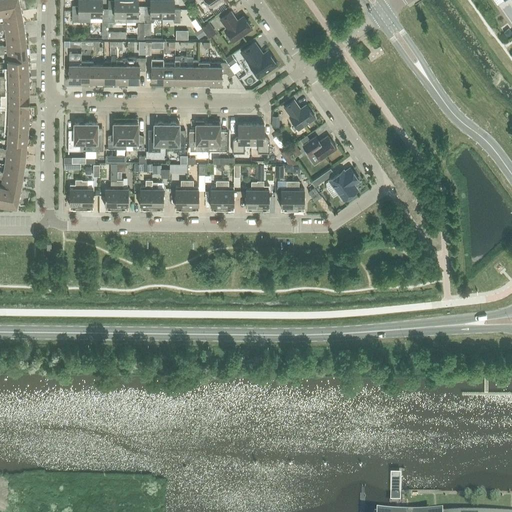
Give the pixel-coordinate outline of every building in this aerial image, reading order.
[(0,0),(0,15),(2,15),(21,11),(22,11),(22,10),(21,11),(19,0),(0,0)] [(90,15),(90,0),(78,0),(78,8),(72,8),(72,21),(90,21),(90,15)] [(90,0),(90,15),(102,15),(102,22),(108,22),(108,8),(102,8),(102,0),(90,0)] [(114,0),(114,9),(108,8),(108,22),(126,22),(126,0),(114,0)] [(126,0),(126,22),(144,22),(144,9),(138,9),(138,0),(126,0)] [(144,9),(144,22),(153,22),(156,16),(162,16),(162,0),(150,0),(150,9),(144,9)] [(162,0),(162,16),(173,16),(173,22),(180,22),(180,9),(174,9),(174,0),(162,0)] [(0,170),(0,178),(2,179),(1,186),(20,190),(24,167),(26,155),(27,143),(28,143),(27,143),(28,131),(29,119),(30,119),(29,119),(29,106),(29,96),(29,83),(30,83),(30,82),(29,82),(28,71),(28,59),(29,59),(29,58),(27,58),(26,47),(23,23),(21,11),(2,15),(3,22),(0,23),(0,22),(0,31),(1,31),(1,30),(4,29),(6,45),(3,45),(0,44),(0,54),(4,54),(4,53),(7,52),(8,60),(7,60),(8,68),(8,72),(9,96),(9,106),(8,129),(7,134),(7,141),(7,149),(3,149),(3,148),(0,147),(0,156),(2,157),(2,156),(6,156),(3,172),(0,171),(0,170)] [(235,17),(231,11),(220,19),(226,28),(225,29),(233,41),(251,28),(243,16),(237,21),(234,18),(235,17)] [(209,21),(200,27),(205,34),(214,28),(209,21)] [(194,32),(198,39),(205,34),(201,27),(194,32)] [(188,29),(176,29),(176,38),(188,38),(188,29)] [(254,42),(241,51),(250,63),(249,64),(258,77),(277,64),(268,51),(262,54),(254,42)] [(231,54),(224,59),(226,62),(229,66),(236,61),(231,54)] [(104,61),(104,64),(104,82),(115,82),(116,64),(116,57),(116,55),(111,55),(111,61),(104,61)] [(116,64),(115,82),(116,82),(116,85),(126,85),(126,82),(127,82),(127,57),(116,57),(116,64)] [(127,57),(127,82),(139,82),(139,70),(145,70),(145,57),(127,57)] [(163,61),(163,59),(151,59),(151,82),(163,83),(163,61)] [(174,59),(174,61),(175,61),(175,83),(186,83),(186,65),(180,65),(180,59),(174,59)] [(186,65),(186,83),(198,83),(198,62),(198,59),(193,59),(193,65),(186,65)] [(81,82),(81,60),(69,60),(69,82),(81,82)] [(93,61),(81,60),(81,82),(92,82),(92,64),(93,64),(93,61)] [(163,61),(163,83),(175,83),(175,61),(174,61),(163,61)] [(210,62),(198,62),(198,83),(209,83),(210,62)] [(226,62),(210,62),(209,83),(212,83),(212,85),(219,85),(219,83),(221,83),(221,73),(226,73),(229,77),(234,73),(229,66),(226,62)] [(92,64),(92,82),(104,82),(104,64),(93,64),(92,64)] [(298,129),(315,118),(306,105),(300,109),(294,100),(284,107),(290,116),(289,116),(298,129)] [(86,142),(86,123),(84,123),(83,121),(81,121),(79,123),(74,123),(74,135),(68,135),(68,153),(69,153),(69,150),(80,150),(80,142),(86,142)] [(85,150),(103,150),(103,135),(97,135),(97,123),(93,123),(91,121),(89,121),(87,123),(86,123),(86,142),(85,150)] [(167,144),(167,123),(164,123),(163,122),(160,121),(158,122),(157,123),(154,123),(154,136),(148,136),(148,151),(160,151),(160,144),(167,144)] [(167,123),(167,144),(173,144),(173,151),(185,151),(185,136),(179,136),(179,123),(177,123),(175,122),(173,121),(171,122),(169,123),(167,123)] [(189,135),(189,150),(197,150),(197,156),(208,156),(208,150),(208,123),(203,123),(203,121),(196,121),(196,131),(194,131),(194,135),(189,135)] [(208,150),(226,150),(226,135),(222,135),(222,131),(220,131),(220,121),(213,121),(213,123),(208,123),(208,150)] [(114,135),(108,135),(108,148),(126,148),(126,142),(126,123),(114,123),(114,135)] [(126,123),(126,142),(133,142),(133,148),(144,148),(144,136),(138,136),(138,123),(126,123)] [(251,142),(251,124),(238,124),(238,136),(236,136),(232,140),(232,153),(244,153),(244,142),(251,142)] [(251,124),(251,142),(257,142),(257,153),(269,153),(269,140),(266,136),(264,136),(264,124),(251,124)] [(336,148),(327,136),(317,143),(313,138),(303,145),(309,155),(314,152),(320,160),(336,148)] [(295,144),(288,149),(295,157),(301,152),(295,144)] [(287,148),(280,153),(287,164),(298,164),(287,148)] [(152,173),(161,173),(160,169),(160,165),(152,165),(152,171),(152,173)] [(274,165),(274,177),(283,177),(283,165),(274,165)] [(359,180),(350,168),(339,175),(338,173),(329,180),(330,181),(326,183),(328,186),(326,188),(333,197),(338,193),(339,194),(338,195),(342,200),(344,200),(351,196),(350,194),(357,189),(353,184),(359,180)] [(324,180),(321,175),(311,182),(314,187),(324,180)] [(81,207),(81,180),(81,179),(75,179),(75,184),(70,184),(70,207),(81,207)] [(116,179),(116,180),(117,180),(116,207),(128,207),(128,188),(123,188),(123,179),(116,179)] [(152,182),(152,179),(145,179),(145,186),(140,185),(140,207),(152,207),(152,182)] [(88,180),(81,180),(81,207),(93,207),(93,188),(88,187),(88,180)] [(105,207),(116,207),(117,180),(116,180),(110,180),(110,188),(105,188),(105,207)] [(187,208),(187,180),(181,180),(181,186),(175,186),(175,208),(187,208)] [(187,180),(187,208),(198,208),(199,186),(193,186),(193,180),(187,180)] [(222,208),(222,180),(216,180),(216,186),(211,186),(210,208),(222,208)] [(222,180),(222,208),(234,208),(234,186),(228,186),(228,180),(222,180)] [(257,180),(257,181),(257,208),(269,208),(269,189),(264,189),(264,180),(257,180)] [(277,197),(281,197),(281,208),(292,208),(293,180),(286,180),(286,186),(277,186),(277,197)] [(293,180),(292,208),(304,208),(304,189),(299,189),(299,180),(293,180)] [(257,181),(251,181),(251,189),(246,189),(246,208),(257,208),(257,181)] [(152,182),(152,207),(163,207),(163,188),(158,188),(158,182),(152,182)] [(0,204),(9,206),(10,203),(17,203),(20,191),(21,191),(20,190),(1,186),(0,186),(0,204)] [(321,196),(314,187),(308,191),(315,201),(321,196)]
